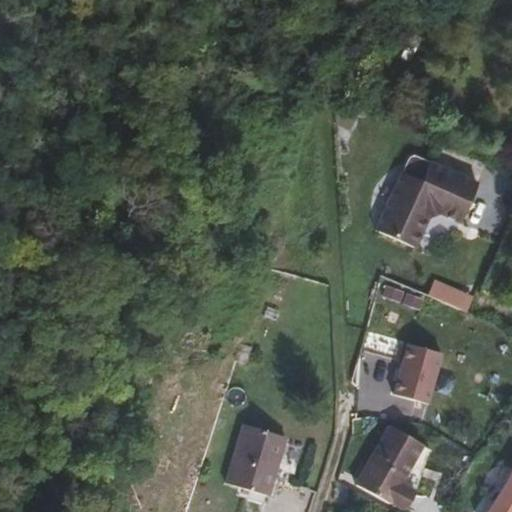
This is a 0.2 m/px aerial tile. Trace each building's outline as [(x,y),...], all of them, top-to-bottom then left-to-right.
[(351,149),(359,129),(338,120),(339,144),(351,149)] [(451,238),(466,197),(416,179),(416,180),(402,175),(397,178),(392,191),(390,190),(373,236),(413,253),(419,235),(415,227),(427,222),(430,230),(451,238)] [(430,230),(427,222),(415,227),(419,235),(430,230)] [(413,253),(373,236),(367,250),(408,265),(413,253)] [(427,295),(467,310),(473,294),(433,278),(427,295)] [(442,356),(407,346),(393,396),(428,406),(442,356)] [(264,495),(282,436),(241,424),(223,482),(264,495)] [(395,481),(416,446),(386,427),(363,464),(395,481)] [(393,484),(395,481),(363,464),(351,485),(385,506),(388,501),(397,487),(393,484)] [(511,470),(497,496),(511,505),(511,470)] [(400,509),(410,494),(397,487),(388,501),(400,509)] [(488,511),(511,511),(511,506),(497,497),(488,511)]
